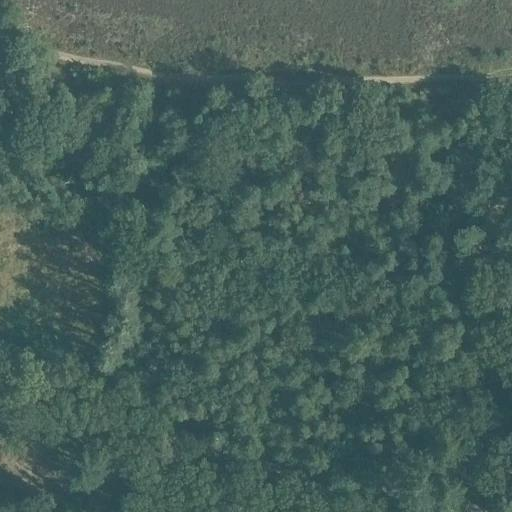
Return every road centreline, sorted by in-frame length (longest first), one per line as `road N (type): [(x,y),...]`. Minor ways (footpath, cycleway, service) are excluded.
road 1 (track): [(0,32),(81,64),(197,85),(511,71)]
road 2 (track): [(291,478),(0,406)]
road 3 (track): [(438,511),(291,478)]
